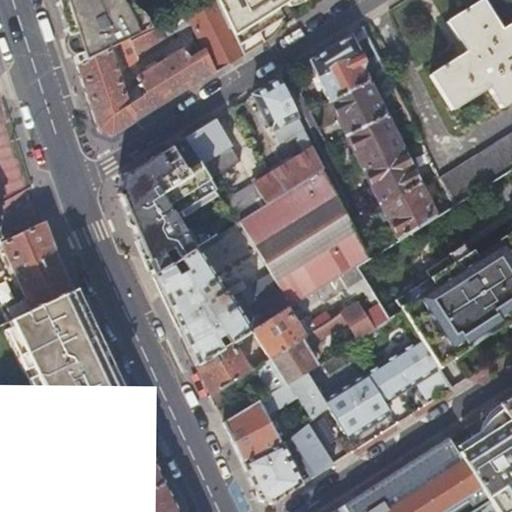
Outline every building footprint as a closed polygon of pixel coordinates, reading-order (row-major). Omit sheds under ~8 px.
[(53,0),(60,19),(97,0),(53,0)] [(97,0),(60,19),(75,66),(108,49),(118,45),(142,33),(125,0),(97,0)] [(110,137),(240,56),(233,42),(213,0),(210,0),(165,22),(171,33),(189,24),(197,41),(193,43),(195,48),(199,46),(202,51),(187,57),(183,49),(133,78),(136,82),(130,84),(132,89),(123,92),(108,49),(75,66),(96,131),(110,137)] [(210,0),(213,0),(233,42),(254,31),(274,21),(277,20),(272,11),(281,6),(282,5),(290,0),(210,0)] [(290,0),(282,5),(281,6),(283,9),(289,8),(293,6),(296,5),(302,1),(303,0),(290,0)] [(499,108),(511,100),(511,21),(498,31),(479,1),(445,23),(464,52),(427,75),(449,111),(486,87),(499,108)] [(261,43),(267,39),(269,38),(275,32),(278,28),(274,21),(254,31),(261,43)] [(160,24),(142,33),(118,45),(127,66),(168,40),(160,24)] [(259,44),(261,43),(254,31),(233,42),(240,56),(259,44)] [(308,60),(327,99),(364,77),(357,64),(359,61),(359,59),(360,55),(349,34),(308,60)] [(327,99),(344,133),(380,110),(364,77),(327,99)] [(280,195),(321,169),(313,152),(277,79),(250,96),(268,131),(271,129),(277,142),(294,132),(304,152),(290,161),(288,158),(266,171),(280,195)] [(344,133),(360,167),(397,144),(380,110),(344,133)] [(238,161),(213,119),(181,139),(206,180),(238,161)] [(511,134),(438,181),(451,206),(465,197),(511,167),(511,134)] [(192,250),(234,224),(220,202),(206,180),(181,139),(125,174),(117,197),(151,276),(192,250)] [(397,144),(360,167),(377,200),(414,178),(397,144)] [(360,246),(330,186),(321,169),(280,195),(240,220),(237,222),(267,273),(249,285),(265,311),(270,318),(284,309),(366,258),(360,246)] [(240,220),(280,195),(266,171),(251,180),(251,183),(256,191),(232,206),(240,220)] [(414,178),(377,200),(397,239),(433,217),(414,178)] [(220,202),(232,206),(256,191),(251,183),(220,202)] [(237,222),(240,220),(232,206),(220,202),(234,224),(237,222)] [(11,320),(71,291),(62,271),(53,249),(43,223),(0,244),(25,301),(6,310),(11,320)] [(392,300),(399,311),(401,310),(402,312),(481,262),(497,288),(504,298),(511,310),(511,309),(511,243),(511,242),(511,240),(510,238),(476,260),(454,273),(449,264),(444,257),(423,271),(427,278),(392,300)] [(374,239),(360,246),(366,258),(379,250),(374,239)] [(219,293),(192,250),(151,276),(193,366),(228,344),(250,331),(260,324),(256,316),(242,324),(221,292),(219,293)] [(454,273),(476,260),(470,250),(449,264),(454,273)] [(496,320),(511,310),(504,298),(497,288),(481,262),(402,312),(417,337),(425,349),(429,356),(432,361),(461,342),(464,347),(499,324),(496,320)] [(99,351),(71,291),(11,320),(0,325),(0,433),(10,455),(123,401),(99,351)] [(309,321),(314,330),(329,321),(342,313),(351,307),(346,299),(309,321)] [(314,330),(310,333),(267,360),(253,368),(269,393),(282,385),(282,384),(304,370),(314,365),(304,349),(315,342),(317,338),(346,320),(357,337),(372,328),(356,304),(351,307),(342,313),(329,321),(314,330)] [(0,325),(11,320),(6,310),(5,308),(0,310),(0,325)] [(298,332),(284,309),(270,318),(260,324),(250,331),(267,360),(310,333),(306,327),(298,332)] [(399,311),(386,319),(372,328),(357,337),(346,344),(363,370),(417,337),(402,312),(401,310),(399,311)] [(270,318),(265,311),(256,316),(260,324),(270,318)] [(425,349),(417,337),(363,370),(384,404),(438,372),(432,361),(429,356),(425,349)] [(228,344),(193,366),(208,396),(246,372),(228,344)] [(363,370),(346,344),(314,365),(304,370),(320,396),(363,370)] [(304,370),(282,384),(282,385),(269,393),(247,407),(220,423),(240,465),(279,445),(265,418),(275,411),(269,403),(290,390),(295,398),(310,420),(326,406),(320,396),(304,370)] [(384,404),(363,370),(320,396),(326,406),(347,440),(390,414),(384,404)] [(275,411),(295,398),(290,390),(269,403),(275,411)] [(511,424),(511,395),(499,404),(509,420),(511,424)] [(241,397),(215,413),(220,423),(247,407),(241,397)] [(151,460),(123,401),(10,455),(36,511),(39,511),(80,493),(73,478),(55,487),(53,492),(37,460),(62,448),(60,443),(66,440),(69,444),(88,436),(109,479),(151,460)] [(488,441),(511,425),(511,424),(509,420),(499,404),(498,405),(494,408),(491,411),(488,417),(486,423),(485,427),(485,431),(485,435),(488,441)] [(309,479),(331,465),(305,423),(285,440),(309,479)] [(511,425),(488,441),(461,458),(460,459),(487,502),(493,511),(496,511),(498,511),(507,511),(511,509),(511,425)] [(461,458),(488,441),(485,435),(458,452),(461,458)] [(471,511),(487,502),(460,459),(446,438),(343,504),(348,511),(471,511)] [(273,502),(300,485),(281,444),(279,445),(240,465),(257,500),(273,502)] [(175,511),(151,460),(109,479),(99,484),(101,489),(86,497),(91,507),(106,500),(111,511),(175,511)] [(493,511),(487,502),(471,511),(493,511)]
